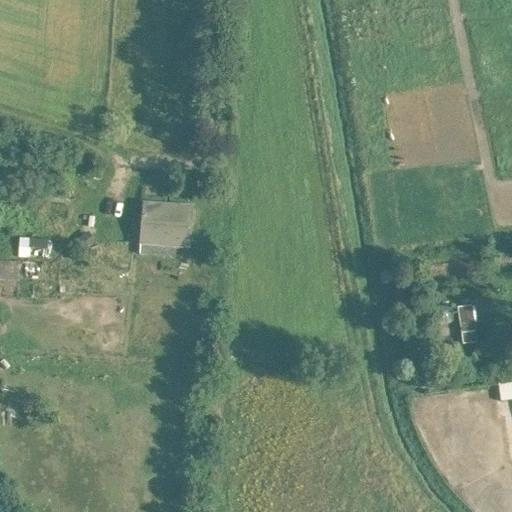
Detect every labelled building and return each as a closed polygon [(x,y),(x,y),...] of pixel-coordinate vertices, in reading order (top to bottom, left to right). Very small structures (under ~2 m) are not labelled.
[(189,37),(199,38),(201,15),(191,14),(189,37)] [(0,190),(67,194),(68,164),(0,161),(0,190)] [(143,204),(142,224),(141,247),(189,249),(190,228),(191,208),(143,204)] [(97,243),(88,232),(77,242),(87,253),(97,243)] [(27,241),(26,250),(45,251),(45,242),(27,241)] [(473,329),(460,331),(461,343),(475,341),(473,329)]
